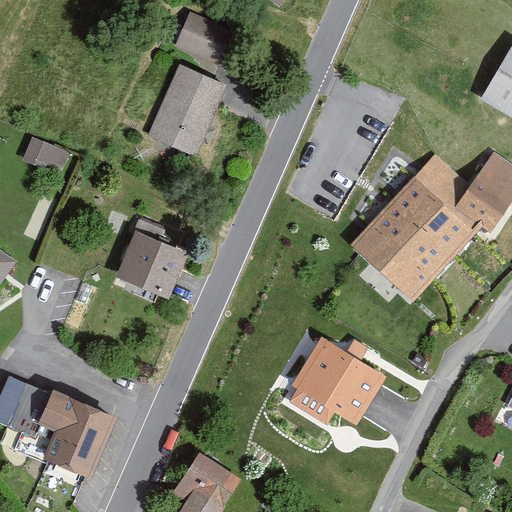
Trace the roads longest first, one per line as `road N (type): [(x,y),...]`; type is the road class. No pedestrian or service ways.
road 1 (tertiary): [(343,0),(164,402)]
road 2 (residential): [(511,286),(449,375),(378,511)]
road 3 (unclassified): [(35,324),(164,402)]
road 4 (tertiary): [(164,402),(115,511)]
